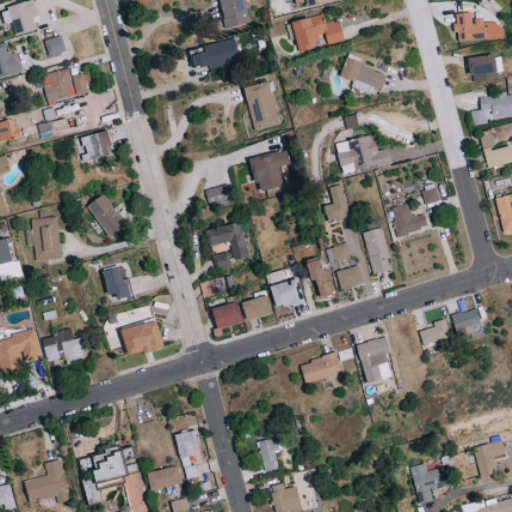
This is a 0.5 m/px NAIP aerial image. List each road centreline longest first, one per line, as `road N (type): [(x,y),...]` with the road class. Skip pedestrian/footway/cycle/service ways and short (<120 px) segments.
road 1 (residential): [(0,423),(511,266)]
road 2 (residential): [(242,511),(105,0)]
road 3 (residential): [(490,273),(416,0)]
